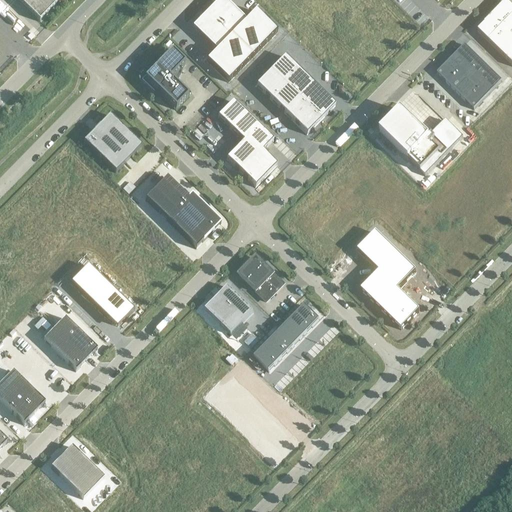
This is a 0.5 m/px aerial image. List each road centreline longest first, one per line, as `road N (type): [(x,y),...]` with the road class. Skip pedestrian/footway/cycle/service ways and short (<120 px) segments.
road 1 (unclassified): [(0,486),(256,224)]
road 2 (unclassified): [(256,224),(478,0)]
road 3 (unclassified): [(104,80),(256,224)]
road 4 (unclassified): [(259,511),(399,366)]
road 5 (unclassified): [(256,224),(399,366)]
road 6 (unclassified): [(399,366),(511,253)]
road 7 (unclassified): [(104,80),(0,188)]
